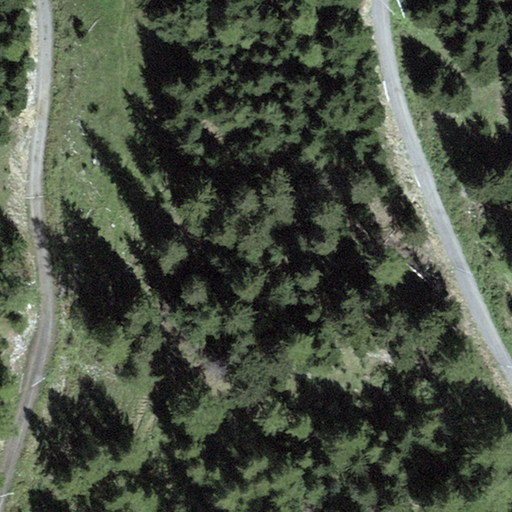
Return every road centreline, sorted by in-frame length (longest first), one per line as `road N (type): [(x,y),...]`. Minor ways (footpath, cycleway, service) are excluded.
road 1 (track): [(0,506),(52,317),(35,189),(47,82),(41,0)]
road 2 (track): [(377,0),(434,223),(511,377)]
